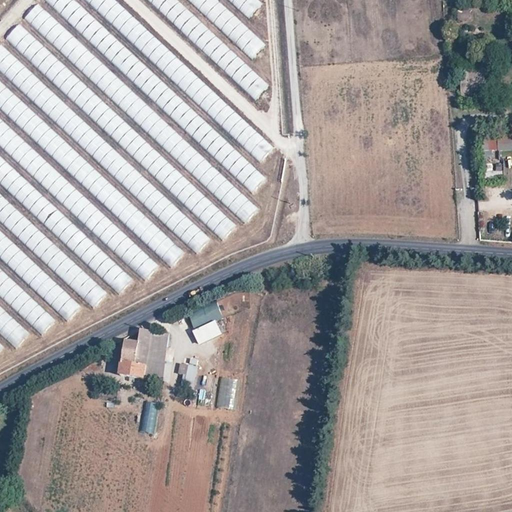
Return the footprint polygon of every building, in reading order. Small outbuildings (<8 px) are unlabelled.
[(242,21),(262,1),(261,0),(147,0),(237,84),(244,75),(241,72),(249,63),(248,62),(265,44),(242,21)] [(472,9),(458,10),(459,19),(473,18),(472,9)] [(449,49),(457,47),(455,37),(447,39),(449,49)] [(122,72),(187,131),(199,118),(151,74),(151,73),(116,40),(106,50),(126,68),(122,72)] [(192,149),(80,45),(75,50),(89,63),(88,63),(97,71),(90,78),(181,162),(192,149)] [(461,73),(462,100),(472,100),(472,93),(484,93),(484,72),(461,73)] [(81,79),(60,75),(57,86),(71,89),(70,96),(79,97),(80,94),(86,96),(88,90),(79,89),(81,79)] [(86,114),(165,185),(168,181),(172,185),(181,175),(101,102),(99,104),(92,98),(84,107),(88,112),(86,114)] [(511,150),(511,136),(484,136),(484,150),(511,150)] [(488,162),(496,161),(495,151),(487,152),(488,162)] [(502,170),(493,171),(492,163),(484,164),(485,178),(502,177),(502,170)] [(252,192),(265,177),(256,169),(243,183),(252,192)] [(246,198),(234,211),(247,221),(258,208),(246,198)] [(75,246),(85,235),(50,204),(39,215),(75,246)] [(70,321),(84,306),(62,284),(62,275),(54,275),(0,224),(0,353),(5,349),(19,349),(31,336),(43,336),(58,320),(70,321)] [(92,306),(107,293),(101,287),(86,299),(92,306)] [(238,410),(252,300),(233,298),(219,408),(238,410)] [(217,303),(188,313),(193,328),(222,317),(217,303)] [(216,320),(192,330),(198,344),(222,335),(216,320)] [(141,331),(139,343),(136,365),(123,363),(121,375),(144,379),(152,333),(141,331)] [(152,333),(144,379),(160,382),(168,336),(152,333)] [(136,365),(139,343),(126,341),(123,363),(136,365)] [(184,374),(181,385),(193,388),(198,367),(181,363),(178,373),(184,374)] [(82,416),(84,385),(65,384),(63,415),(82,416)] [(152,434),(158,403),(146,401),(140,431),(152,434)] [(89,404),(73,511),(94,511),(109,407),(89,404)] [(116,409),(101,511),(122,511),(136,412),(116,409)] [(156,511),(176,511),(190,414),(169,411),(156,511)] [(197,417),(182,511),(203,511),(218,420),(197,417)] [(67,511),(76,425),(58,423),(48,509),(67,511)] [(140,438),(129,511),(150,511),(161,441),(140,438)]
